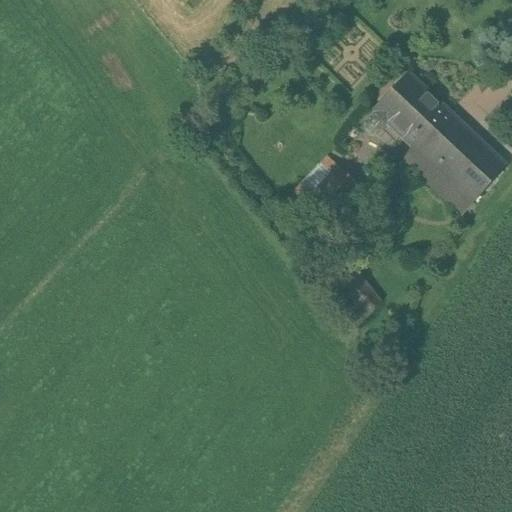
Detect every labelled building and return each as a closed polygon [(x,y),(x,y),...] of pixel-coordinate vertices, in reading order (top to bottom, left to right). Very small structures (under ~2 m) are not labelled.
[(407,74),(372,111),(412,149),(412,148),(420,155),(453,118),(407,74)] [(453,118),(420,155),(437,171),(473,205),(506,168),(453,118)] [(420,155),(412,148),(412,149),(402,160),(426,183),(437,171),(420,155)] [(328,158),(294,193),(324,221),(357,186),(328,158)] [(473,205),(437,171),(426,183),(462,217),(473,205)] [(344,259),(316,281),(352,326),(380,304),(344,259)]
